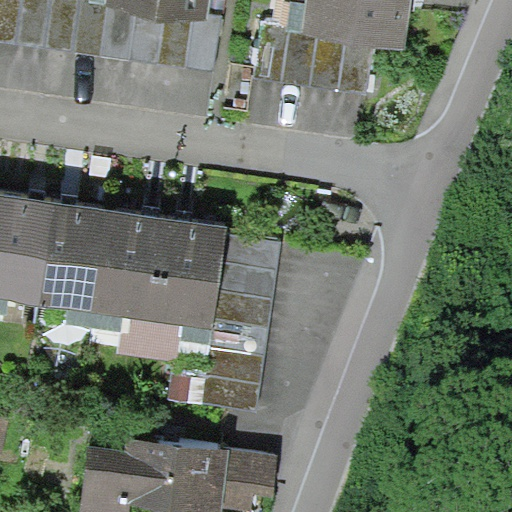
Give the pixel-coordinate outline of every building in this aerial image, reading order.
[(18,0),(0,0),(0,38),(13,40),(18,0)] [(47,0),(18,0),(13,40),(41,44),(47,0)] [(76,0),(47,0),(41,44),(69,49),(76,0)] [(105,0),(76,0),(69,49),(98,53),(105,0)] [(134,2),(123,0),(105,0),(98,53),(126,57),(134,2)] [(123,0),(134,2),(162,6),(191,10),(200,11),(201,0),(123,0)] [(305,0),(302,26),(315,28),(343,32),(372,36),(396,40),(401,0),(305,0)] [(162,6),(134,2),(126,57),(154,61),(162,6)] [(191,10),(162,6),(154,61),(183,65),(191,10)] [(200,11),(191,10),(183,65),(211,69),(219,14),(200,11)] [(286,24),(258,20),(250,75),(278,79),(286,24)] [(302,26),(286,24),(278,79),(307,83),(315,28),(302,26)] [(343,32),(315,28),(307,83),(335,87),(343,32)] [(372,36),(343,32),(335,87),(363,91),(372,36)] [(49,197),(0,189),(0,284),(35,290),(49,197)] [(107,205),(49,197),(35,290),(93,298),(107,205)] [(165,214),(107,205),(93,298),(151,307),(165,214)] [(223,222),(165,214),(151,307),(210,315),(214,287),(218,259),(222,230),(223,222)] [(222,230),(218,259),(275,267),(279,239),(222,230)] [(218,259),(214,287),(271,295),(275,267),(218,259)] [(214,287),(210,315),(267,324),(271,295),(214,287)] [(210,315),(205,344),(262,352),(267,324),(210,315)] [(205,344),(201,372),(258,381),(262,352),(205,344)] [(201,372),(197,401),(254,409),(258,381),(201,372)] [(218,442),(131,431),(128,450),(85,443),(76,507),(108,511),(122,511),(125,492),(211,502),(214,480),(266,486),(270,452),(218,446),(218,442)]
